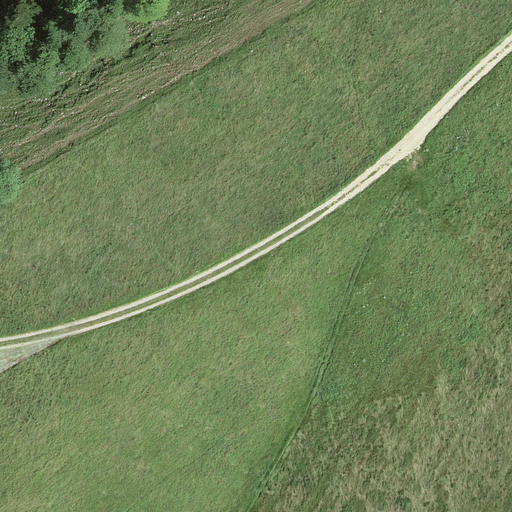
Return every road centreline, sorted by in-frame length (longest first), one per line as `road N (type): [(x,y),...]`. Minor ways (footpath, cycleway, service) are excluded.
road 1 (track): [(406,142),(317,216),(254,255),(111,318),(0,343)]
road 2 (track): [(406,142),(407,180),(298,419),(243,511)]
road 3 (track): [(511,41),(406,142)]
